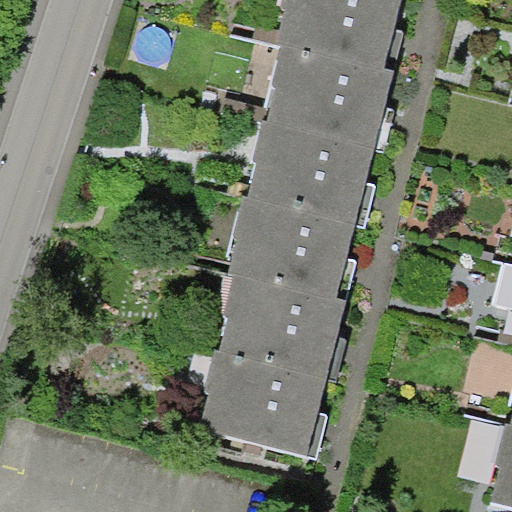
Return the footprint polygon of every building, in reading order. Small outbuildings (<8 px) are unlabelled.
[(293,47),(391,71),(409,0),(294,0),(293,7),(299,8),(289,46),(293,47)] [(279,125),(381,150),(401,74),(391,71),(293,47),(283,86),(289,87),(279,125)] [(260,201),(362,227),(381,150),(279,125),(273,123),(264,162),(270,164),(260,201)] [(241,278),(343,303),(362,227),(260,201),(254,200),(245,239),(250,240),(241,278)] [(227,356),(330,381),(349,305),(343,303),(241,278),(231,317),(237,318),(227,356)] [(208,433),(310,458),(330,381),(227,356),(222,355),(212,393),(218,395),(208,433)]
